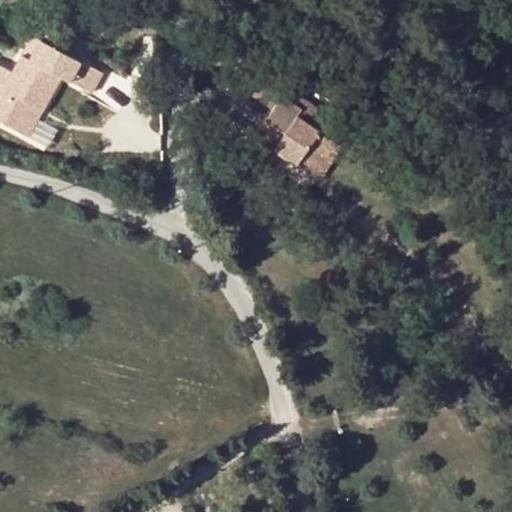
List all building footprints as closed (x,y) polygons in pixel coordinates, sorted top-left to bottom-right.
[(77,64),(39,43),(29,61),(59,78),(67,82),(77,64)] [(299,51),(293,63),(314,72),(319,59),(299,51)] [(0,93),(0,121),(19,132),(33,107),(39,110),(41,111),(59,78),(29,61),(20,57),(0,93)] [(283,95),(257,134),(297,162),(319,130),(297,115),(302,108),(283,95)] [(25,135),(39,110),(33,107),(19,132),(25,135)] [(252,133),(224,113),(214,127),(223,132),(243,147),(252,133)] [(223,132),(214,127),(208,137),(216,142),(223,132)] [(319,130),(297,162),(318,178),(341,145),(319,130)] [(286,204),(299,218),(310,207),(297,193),(286,204)]
